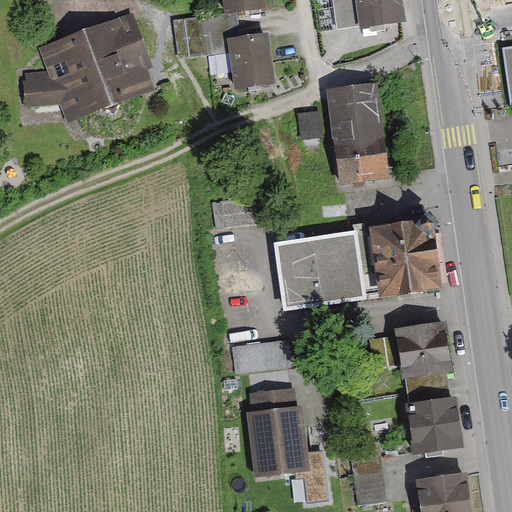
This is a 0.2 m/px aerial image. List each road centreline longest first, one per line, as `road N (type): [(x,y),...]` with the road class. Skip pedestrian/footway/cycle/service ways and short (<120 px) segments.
road 1 (secondary): [(441,0),(500,404)]
road 2 (track): [(336,82),(0,227)]
